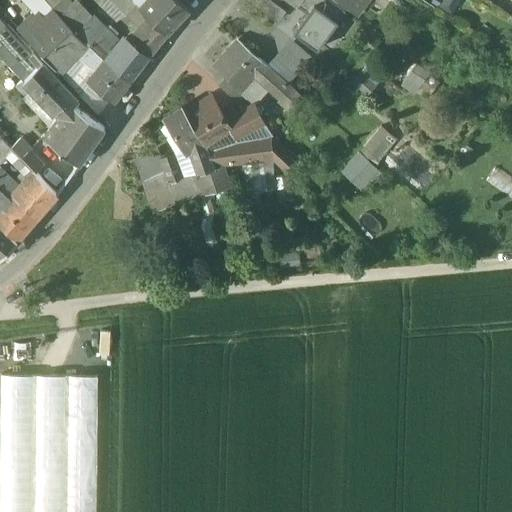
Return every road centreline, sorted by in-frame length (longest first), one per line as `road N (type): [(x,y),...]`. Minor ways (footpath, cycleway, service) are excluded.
road 1 (track): [(511,265),(0,308)]
road 2 (secondary): [(219,0),(19,266),(0,279)]
